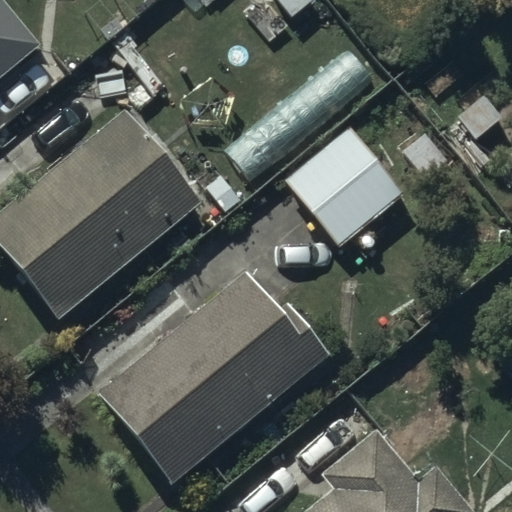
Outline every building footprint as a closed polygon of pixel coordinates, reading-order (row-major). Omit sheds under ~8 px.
[(0,83),(38,53),(0,6),(0,83)] [(197,207),(121,113),(0,210),(0,260),(52,324),(197,207)] [(401,198),(347,129),(280,182),(334,251),(401,198)] [(274,312),(243,274),(91,397),(165,488),(326,357),(283,305),(274,312)] [(470,511),(434,468),(414,484),(370,432),(316,477),(328,491),(301,511),(470,511)]
